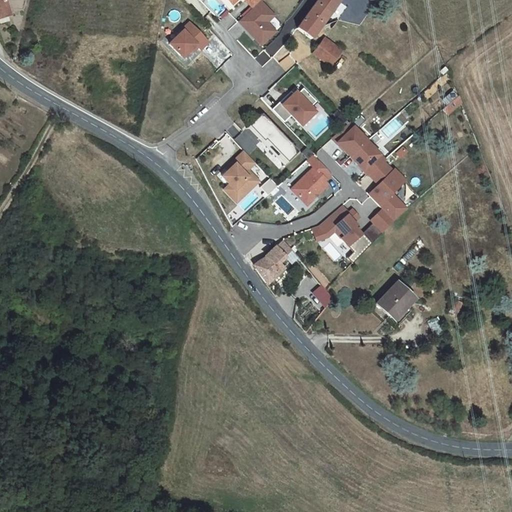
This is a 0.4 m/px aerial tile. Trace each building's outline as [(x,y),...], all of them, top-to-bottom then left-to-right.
[(262,0),(228,0),(233,5),(239,0),(244,0),(252,8),(237,21),(261,47),(278,31),(269,22),(276,15),(262,0)] [(305,30),(325,0),(307,0),(293,21),(305,30)] [(353,20),(362,8),(351,1),(343,13),(353,20)] [(197,47),(202,51),(211,40),(189,21),(168,45),(185,60),(197,47)] [(328,54),(339,40),(322,29),(313,42),(328,54)] [(285,122),(291,115),(304,127),(320,111),(296,88),(274,112),(285,122)] [(263,113),(248,128),(261,141),(257,146),(281,170),(301,151),(263,113)] [(370,165),(350,146),(316,181),(336,201),(370,165)] [(229,183),(222,190),(237,205),(260,183),(249,172),(257,164),(244,151),(221,174),(229,183)] [(384,173),(330,229),(332,231),(343,243),(399,188),(384,173)] [(240,210),(232,218),(245,238),(263,220),(259,217),(284,193),(275,182),(242,212),(240,210)] [(274,234),(269,244),(281,258),(286,253),(281,247),(284,243),(274,234)] [(269,244),(255,253),(255,254),(268,270),(281,258),(269,244)] [(404,306),(410,298),(390,281),(370,306),(384,318),(381,322),(390,330),(408,309),(404,306)] [(307,298),(322,311),(334,297),(319,284),(307,298)]
